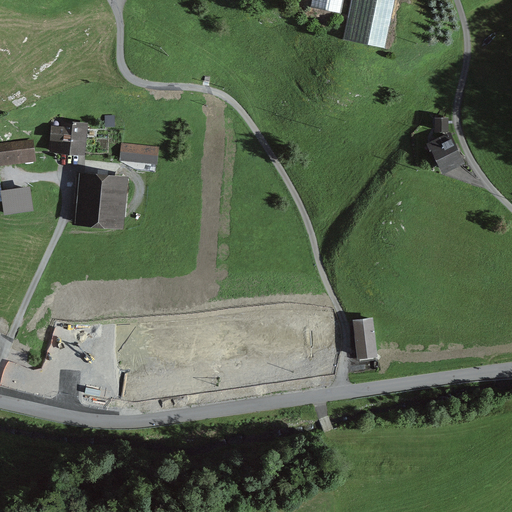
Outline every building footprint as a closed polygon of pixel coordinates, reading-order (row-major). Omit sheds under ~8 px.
[(342,0),(312,0),(312,4),(341,10),(342,0)] [(394,0),(351,0),(346,26),(343,41),(384,46),(394,0)] [(114,116),(105,116),(105,126),(114,125),(114,116)] [(447,119),(436,119),(436,131),(447,131),(447,119)] [(62,125),(54,124),(53,137),(62,138),(61,150),(81,152),(85,122),(63,120),(62,125)] [(449,134),(430,143),(443,170),(462,161),(449,134)] [(0,159),(34,156),(32,140),(0,143),(0,159)] [(158,147),(123,143),(121,156),(156,160),(158,147)] [(122,176),(84,172),(78,220),(116,225),(122,176)] [(370,317),(353,319),(357,357),(374,355),(370,317)]
